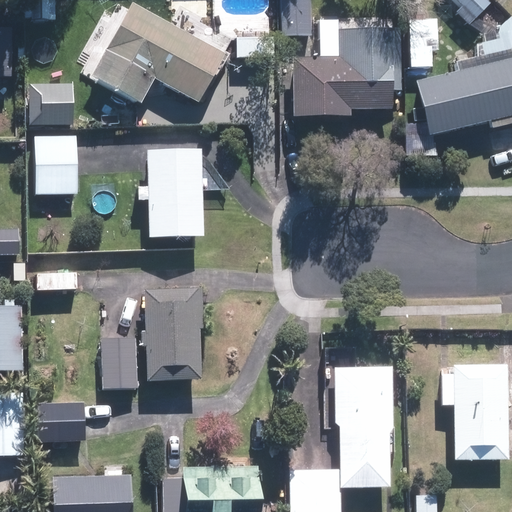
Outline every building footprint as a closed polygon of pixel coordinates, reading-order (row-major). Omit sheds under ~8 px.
[(490,3),(486,0),(457,0),(476,18),(490,3)] [(217,60),(125,10),(87,80),(135,106),(149,81),(193,105),(217,60)] [(427,25),(405,24),(404,45),(426,46),(427,25)] [(511,60),(418,83),(431,135),(511,116),(511,60)] [(384,62),(288,65),(290,116),(385,113),(384,62)] [(56,133),(56,96),(28,95),(28,133),(56,133)] [(18,127),(0,127),(0,143),(18,143),(18,127)] [(68,145),(30,146),(31,195),(69,194),(68,145)] [(195,242),(193,157),(141,158),(143,244),(195,242)] [(80,177),(80,200),(121,201),(121,178),(80,177)] [(193,383),(191,296),(142,297),(145,385),(193,383)] [(14,314),(0,313),(0,371),(14,371),(14,314)] [(126,394),(128,342),(96,342),(95,393),(126,394)] [(500,464),(498,370),(445,371),(447,465),(500,464)] [(381,375),(328,376),(329,429),(334,429),(335,492),(383,491),(381,375)] [(13,399),(0,399),(0,459),(15,459),(13,399)] [(34,412),(35,445),(76,443),(75,411),(34,412)] [(249,511),(248,472),(176,474),(177,511),(249,511)] [(332,511),(332,474),(284,476),(284,511),(332,511)] [(48,483),(48,511),(122,511),(122,482),(48,483)] [(433,511),(434,496),(410,495),(409,511),(433,511)]
